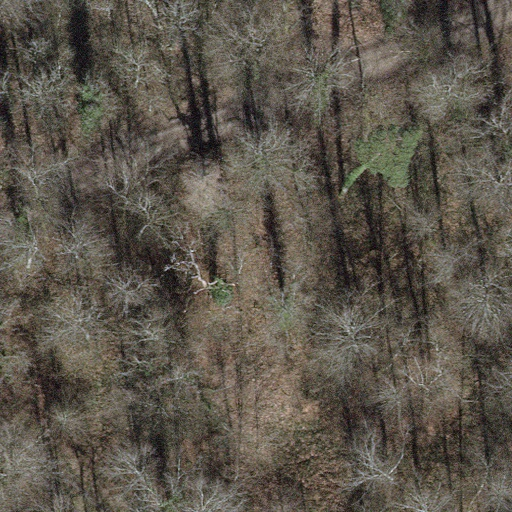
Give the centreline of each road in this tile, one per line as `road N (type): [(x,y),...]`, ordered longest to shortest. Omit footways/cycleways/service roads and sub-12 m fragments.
road 1 (track): [(0,232),(147,143),(511,0)]
road 2 (track): [(98,511),(0,431)]
